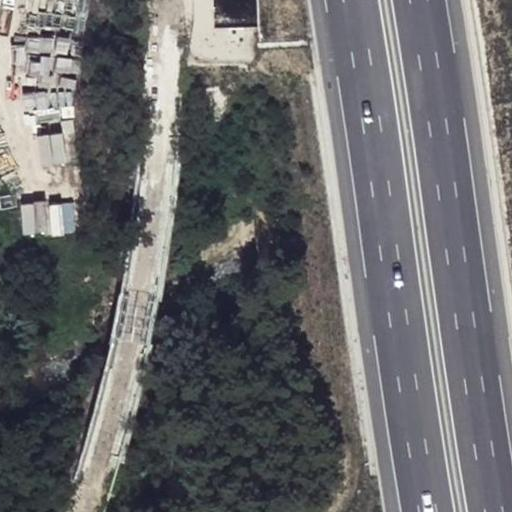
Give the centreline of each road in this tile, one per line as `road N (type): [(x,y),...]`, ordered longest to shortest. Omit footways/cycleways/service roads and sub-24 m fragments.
road 1 (motorway): [(492,511),(419,0)]
road 2 (motorway): [(353,0),(423,511)]
